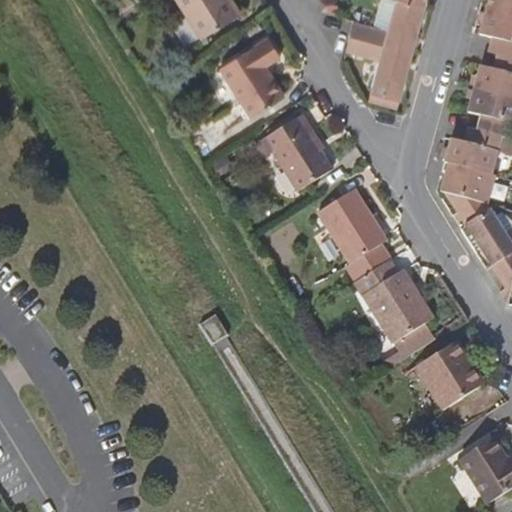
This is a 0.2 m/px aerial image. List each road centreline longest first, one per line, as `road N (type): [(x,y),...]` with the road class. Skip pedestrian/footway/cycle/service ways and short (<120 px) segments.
road 1 (residential): [(407,182),(349,110),(280,0)]
road 2 (residential): [(511,345),(407,182)]
road 3 (residential): [(407,182),(457,0)]
